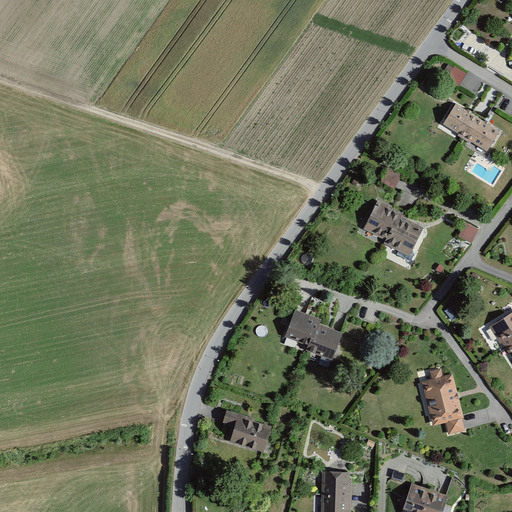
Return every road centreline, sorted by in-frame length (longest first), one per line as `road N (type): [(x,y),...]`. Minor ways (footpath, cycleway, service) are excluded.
road 1 (residential): [(181,511),(193,407),(236,315),(464,0)]
road 2 (track): [(0,74),(325,192)]
